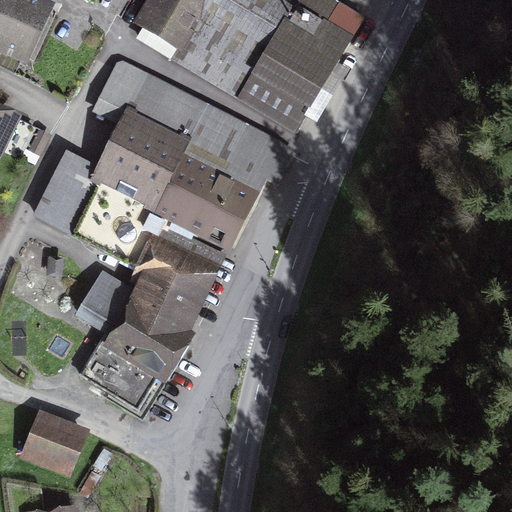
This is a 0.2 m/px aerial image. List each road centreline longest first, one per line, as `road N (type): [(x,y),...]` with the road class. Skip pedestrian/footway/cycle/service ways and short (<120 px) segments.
road 1 (residential): [(0,267),(120,45),(333,162)]
road 2 (secondary): [(333,162),(275,320),(233,511)]
road 3 (residential): [(0,389),(84,417),(180,464),(178,511)]
road 4 (secondary): [(409,0),(333,162)]
